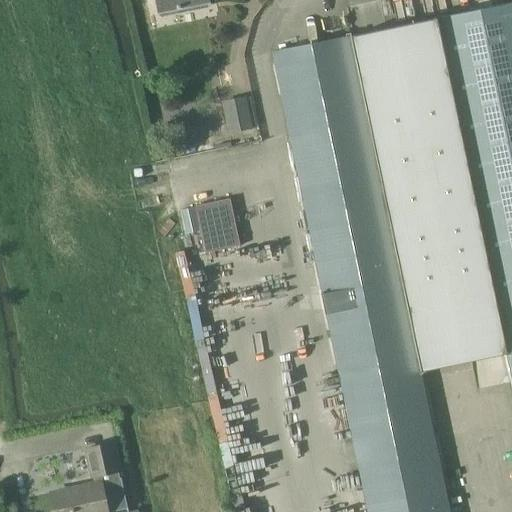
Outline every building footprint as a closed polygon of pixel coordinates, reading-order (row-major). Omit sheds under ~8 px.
[(157,0),(159,12),(209,2),(208,0),(157,0)] [(511,2),(437,18),(441,38),(472,185),(507,352),(507,353),(511,377),(511,2)] [(437,18),(350,35),(385,203),(472,185),(441,38),(437,18)] [(350,35),(272,52),(368,511),(450,511),(420,370),(385,203),(350,35)] [(228,133),(251,129),(246,98),(222,102),(228,133)] [(472,185),(385,203),(420,370),(421,371),(507,353),(507,352),(472,185)] [(230,198),(195,205),(205,252),(240,244),(230,198)] [(92,475),(120,469),(113,442),(86,448),(92,475)] [(108,511),(102,481),(51,493),(55,511),(108,511)]
